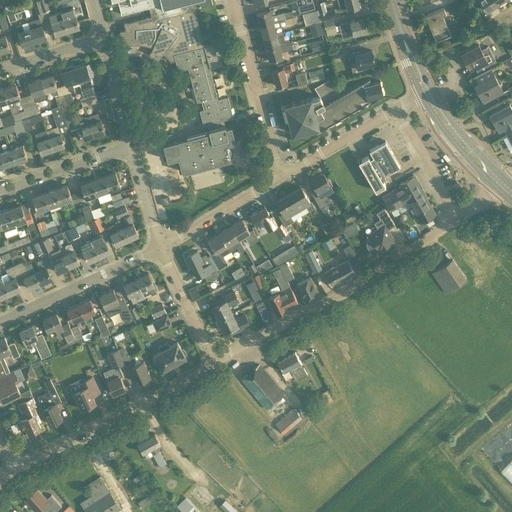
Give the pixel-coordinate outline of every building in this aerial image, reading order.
[(43,12),(39,0),(33,2),(37,13),(43,12)] [(45,0),(39,0),(43,12),(49,10),(45,0)] [(61,3),(70,1),(69,0),(57,0),(61,11),(63,10),(61,3)] [(201,100),(204,112),(199,113),(203,128),(208,127),(209,131),(163,144),(167,160),(178,157),(182,172),(230,159),(226,144),(235,141),(231,126),(225,127),(223,120),(233,117),(227,96),(218,99),(209,67),(219,65),(214,44),(204,46),(194,9),(213,4),(211,0),(111,0),(112,3),(118,1),(122,15),(138,10),(149,8),(151,16),(124,23),(125,30),(119,31),(123,45),(125,45),(128,45),(130,44),(133,44),(135,44),(138,44),(140,45),(143,45),(145,46),(148,46),(150,47),(153,48),(151,50),(161,56),(162,54),(171,61),(175,60),(178,71),(188,68),(197,101),(201,100)] [(299,13),(315,8),(312,0),(305,0),(306,3),(297,6),(299,13)] [(337,0),(339,5),(340,11),(361,6),(359,0),(337,0)] [(497,5),(494,0),(478,0),(487,12),(497,5)] [(334,9),(326,11),(324,1),(316,3),(320,20),(323,19),(336,16),(334,9)] [(14,13),(24,10),(23,4),(6,10),(9,22),(16,20),(14,13)] [(67,10),(61,12),(67,31),(79,27),(75,14),(82,12),(80,4),(66,8),(67,10)] [(442,16),(446,14),(444,7),(425,15),(436,41),(450,36),(442,16)] [(320,21),(317,9),(303,13),(306,24),(320,21)] [(285,18),(285,17),(284,12),(272,16),(270,10),(257,13),(260,25),(285,18)] [(67,31),(61,12),(49,15),(51,22),(55,35),(67,31)] [(293,15),(285,17),(285,18),(260,25),(263,37),(276,33),(275,28),(286,25),(287,29),(296,26),(293,15)] [(354,34),(367,31),(364,17),(339,24),(342,39),(354,36),(354,34)] [(30,28),(34,41),(46,38),(42,25),(41,25),(39,19),(28,22),(30,28)] [(333,19),(324,21),(325,29),(335,26),(333,19)] [(21,45),(34,41),(30,28),(24,30),(22,24),(16,26),(18,32),(21,45)] [(276,33),(263,37),(266,49),(279,45),(289,43),(288,39),(284,40),(282,32),(276,33)] [(5,36),(0,37),(0,52),(9,49),(5,36)] [(322,39),(310,41),(312,50),(324,48),(322,39)] [(279,45),(266,49),(269,60),(282,57),(281,52),(293,49),(291,42),(289,43),(279,45)] [(331,57),(352,51),(350,45),(329,50),(331,57)] [(470,78),(470,79),(490,68),(497,64),(488,47),(480,51),(478,45),(467,51),(466,49),(457,53),(463,65),(465,63),(470,71),(474,69),(477,74),(470,78)] [(368,69),(366,65),(375,63),(372,50),(362,53),(362,51),(347,54),(352,73),(368,69)] [(139,64),(142,59),(140,55),(135,55),(133,57),(132,58),(132,59),(134,63),(139,64)] [(505,69),(511,67),(511,62),(511,57),(503,59),(505,69)] [(74,68),(78,81),(84,79),(86,85),(91,84),(89,77),(90,77),(89,76),(94,75),(90,63),(74,68)] [(284,72),(291,71),(289,64),(282,66),(282,68),(272,70),(276,86),(287,83),(284,72)] [(66,71),(62,72),(66,85),(67,84),(69,91),(74,89),(72,83),(78,81),(74,68),(73,68),(72,66),(65,68),(66,71)] [(162,77),(165,72),(162,68),(157,68),(155,73),(157,77),(162,77)] [(490,68),(470,79),(483,103),(502,93),(490,68)] [(298,85),(308,83),(305,71),(295,74),(298,85)] [(52,75),(40,79),(44,92),(51,89),(53,96),(58,94),(56,88),(52,75)] [(363,84),(361,81),(338,95),(328,78),(323,82),(323,83),(320,84),(320,83),(314,87),(319,95),(310,98),(310,97),(281,105),(283,114),(287,113),(292,133),(318,126),(317,123),(323,120),(326,125),(362,104),(360,100),(383,94),(379,80),(363,84)] [(44,92),(40,79),(28,83),(33,95),(35,101),(46,98),(44,92)] [(3,89),(8,102),(9,108),(14,107),(12,101),(20,99),(15,85),(3,89)] [(80,90),(83,98),(95,94),(93,86),(80,90)] [(66,103),(68,103),(73,101),(70,92),(63,94),(66,103)] [(57,106),(60,105),(66,103),(63,94),(55,97),(57,106)] [(95,94),(83,98),(80,99),(82,106),(98,101),(95,94)] [(102,98),(106,116),(113,115),(109,97),(102,98)] [(66,103),(60,105),(64,117),(72,114),(68,103),(66,103)] [(498,131),(511,124),(511,117),(511,116),(511,114),(511,110),(509,104),(488,114),(493,124),(494,123),(498,131)] [(60,105),(57,106),(50,108),(54,120),(64,117),(60,105)] [(29,109),(20,112),(22,118),(31,115),(29,109)] [(22,118),(20,112),(12,115),(13,121),(22,118)] [(93,115),(87,117),(93,136),(104,132),(100,119),(99,120),(97,113),(93,115)] [(22,120),(25,131),(33,128),(29,117),(22,120)] [(93,136),(87,117),(80,119),(76,121),(78,127),(77,127),(81,140),(93,136)] [(25,131),(22,120),(14,122),(14,125),(13,125),(15,131),(17,136),(26,133),(25,131)] [(13,124),(2,128),(4,134),(15,131),(13,125),(13,124)] [(57,127),(47,131),(53,149),(65,145),(60,133),(57,127)] [(53,149),(47,131),(35,134),(38,141),(37,141),(41,154),(53,149)] [(358,161),(371,182),(376,191),(385,185),(382,180),(386,177),(384,174),(400,165),(385,141),(369,150),(373,156),(369,158),(368,156),(358,161)] [(11,149),(15,162),(27,158),(22,145),(11,149)] [(15,162),(11,149),(0,152),(0,154),(4,166),(15,162)] [(104,176),(109,190),(120,186),(115,172),(104,176)] [(326,193),(333,189),(324,174),(311,181),(318,192),(313,195),(320,207),(331,201),(326,193)] [(109,190),(104,176),(92,180),(97,194),(109,190)] [(406,196),(421,188),(413,176),(399,184),(400,186),(381,196),(390,211),(409,201),(406,196)] [(97,194),(92,180),(80,185),(83,191),(78,193),(80,200),(97,194)] [(71,195),(67,185),(55,189),(60,203),(72,199),(73,203),(78,201),(75,194),(71,195)] [(301,186),(288,193),(302,216),(315,208),(311,201),(310,201),(301,186)] [(406,196),(409,201),(413,209),(428,201),(421,188),(406,196)] [(55,189),(44,193),(49,207),(60,203),(55,189)] [(49,207),(44,193),(32,197),(37,211),(49,207)] [(114,206),(130,201),(128,196),(122,198),(120,193),(111,197),(114,206)] [(302,216),(288,193),(277,200),(281,208),(276,210),(285,226),(302,216)] [(162,206),(171,204),(169,196),(160,199),(162,206)] [(428,201),(413,209),(420,222),(435,214),(428,201)] [(94,218),(91,210),(89,204),(82,207),(87,221),(94,218)] [(9,209),(14,223),(25,219),(27,224),(33,222),(29,211),(24,213),(21,205),(9,209)] [(117,218),(128,213),(125,206),(114,211),(117,218)] [(256,224),(262,221),(266,229),(270,227),(276,223),(271,215),(270,216),(264,206),(250,214),(256,224)] [(375,249),(376,249),(378,252),(394,241),(387,229),(394,225),(383,208),(376,213),(379,219),(373,222),(377,228),(367,235),(369,238),(368,239),(367,239),(367,240),(366,241),(366,242),(366,243),(366,244),(366,245),(366,246),(367,246),(367,247),(368,248),(368,249),(369,249),(370,250),(371,250),(372,250),(373,250),(374,250),(375,249)] [(0,211),(0,219),(3,227),(4,231),(15,227),(14,223),(9,209),(0,211)] [(127,226),(122,228),(127,240),(138,235),(133,223),(132,224),(128,216),(124,218),(127,226)] [(96,232),(104,229),(98,217),(90,220),(96,232)] [(230,226),(238,238),(243,235),(249,245),(258,239),(252,230),(249,232),(241,220),(230,226)] [(328,222),(321,226),(327,237),(334,233),(328,222)] [(277,227),(282,236),(288,232),(282,223),(277,227)] [(127,240),(122,228),(116,231),(113,224),(105,228),(108,235),(111,233),(116,245),(127,240)] [(56,225),(47,228),(49,233),(57,231),(56,225)] [(69,228),(73,239),(79,236),(75,226),(69,228)] [(230,226),(220,233),(230,250),(236,246),(239,250),(243,248),(238,238),(230,226)] [(27,230),(32,238),(37,235),(33,227),(27,230)] [(49,233),(47,228),(39,231),(41,236),(49,233)] [(68,241),(73,239),(69,228),(63,231),(68,241)] [(230,250),(220,233),(208,240),(215,252),(209,255),(218,269),(227,264),(222,255),(230,250)] [(101,234),(91,238),(99,257),(110,252),(105,240),(104,241),(101,234)] [(30,241),(28,235),(11,242),(13,247),(30,241)] [(47,237),(38,241),(43,252),(52,248),(49,241),(55,238),(53,235),(48,237),(47,237)] [(99,257),(91,238),(80,243),(83,250),(82,250),(88,262),(99,257)] [(43,252),(38,241),(29,245),(34,256),(43,252)] [(274,265),(297,251),(292,243),(269,257),(274,265)] [(68,253),(63,255),(68,267),(79,262),(74,251),(71,244),(65,247),(68,253)] [(343,249),(349,259),(355,255),(349,245),(343,249)] [(303,252),(312,272),(321,268),(312,248),(303,252)] [(218,275),(215,271),(210,263),(202,267),(198,259),(201,257),(200,256),(197,250),(186,255),(197,277),(202,274),(205,280),(206,281),(218,275)] [(68,267),(63,255),(57,258),(54,252),(50,254),(53,260),(52,261),(57,272),(68,267)] [(258,271),(271,265),(267,258),(254,264),(258,271)] [(441,291),(452,286),(450,283),(461,278),(451,258),(430,268),(441,291)] [(35,272),(40,284),(52,279),(47,267),(46,267),(42,259),(36,261),(40,270),(35,272)] [(324,272),(331,286),(354,273),(346,259),(324,272)] [(14,265),(19,275),(23,274),(24,277),(29,289),(40,284),(35,272),(32,266),(26,269),(26,268),(25,265),(23,261),(14,265)] [(279,265),(286,278),(287,281),(294,278),(286,262),(279,265)] [(4,282),(10,294),(21,289),(16,277),(19,275),(14,265),(5,269),(10,280),(4,282)] [(148,272),(135,278),(144,296),(150,293),(151,295),(157,292),(148,272)] [(257,288),(263,286),(258,275),(252,277),(257,288)] [(0,298),(10,294),(4,282),(1,276),(0,276),(0,298)] [(305,299),(318,293),(310,277),(297,283),(305,299)] [(144,296),(135,278),(123,283),(132,303),(144,298),(144,296)] [(298,303),(287,281),(286,278),(277,283),(281,292),(279,294),(278,292),(268,297),(277,314),(298,303)] [(99,294),(105,307),(108,315),(120,310),(125,321),(132,317),(125,301),(124,298),(118,301),(113,288),(99,294)] [(211,306),(217,320),(231,313),(228,306),(238,301),(233,290),(223,295),(225,300),(211,306)] [(89,299),(78,304),(86,323),(93,320),(90,314),(95,312),(89,299)] [(262,319),(268,315),(261,300),(254,303),(262,319)] [(153,316),(165,311),(162,303),(150,308),(153,316)] [(86,323),(78,304),(67,309),(72,322),(78,319),(80,326),(86,323)] [(135,306),(129,309),(131,314),(133,319),(139,317),(135,306)] [(221,327),(223,332),(229,329),(232,334),(250,326),(244,314),(234,319),(231,313),(217,320),(215,321),(218,328),(221,327)] [(74,337),(70,328),(69,325),(62,328),(61,325),(61,324),(56,314),(42,320),(47,330),(54,327),(59,337),(65,335),(67,340),(74,337)] [(110,333),(102,315),(94,318),(100,331),(100,336),(110,333)] [(170,325),(166,315),(152,321),(156,331),(170,325)] [(19,330),(25,342),(27,348),(36,344),(39,352),(42,357),(51,353),(42,332),(36,335),(32,325),(32,324),(19,330)] [(77,325),(70,328),(74,337),(77,342),(84,341),(77,325)] [(4,337),(0,338),(0,360),(6,373),(9,371),(2,355),(10,351),(13,358),(19,355),(13,342),(8,344),(4,337)] [(152,356),(161,371),(185,358),(184,355),(186,353),(183,348),(181,350),(177,342),(169,346),(168,344),(159,349),(160,351),(152,356)] [(119,367),(124,365),(117,350),(107,354),(113,369),(114,369),(114,371),(108,373),(110,379),(106,381),(112,394),(124,389),(119,377),(123,376),(119,367)] [(286,355),(285,357),(278,361),(283,371),(288,368),(295,381),(307,375),(300,362),(295,352),(293,353),(291,353),(290,354),(288,356),(286,355)] [(130,362),(124,365),(131,381),(137,378),(139,382),(150,377),(143,361),(132,366),(130,362)] [(21,367),(24,374),(33,370),(30,363),(21,367)] [(270,413),(288,398),(284,394),(284,393),(259,364),(240,379),(265,409),(266,409),(270,413)] [(0,396),(3,403),(20,394),(15,383),(18,381),(13,372),(2,377),(5,384),(0,386),(0,396)] [(90,392),(97,388),(92,377),(81,382),(84,387),(74,392),(81,409),(95,402),(90,392)] [(42,394),(44,398),(38,400),(49,424),(60,418),(56,411),(59,409),(56,402),(61,400),(50,379),(44,382),(48,391),(42,394)] [(40,428),(36,421),(39,420),(32,405),(35,404),(32,397),(17,404),(21,411),(24,409),(27,416),(16,422),(20,430),(25,428),(28,434),(40,428)] [(283,433),(301,418),(293,408),(275,424),(283,433)] [(159,466),(165,462),(156,445),(160,443),(154,433),(137,443),(143,452),(149,449),(159,466)] [(511,456),(499,470),(511,483),(511,456)] [(86,511),(114,511),(121,508),(100,476),(85,486),(91,495),(80,502),(86,511)] [(46,499),(36,489),(30,494),(30,493),(25,497),(26,498),(25,499),(35,511),(36,511),(39,509),(41,511),(50,511),(54,509),(55,511),(61,506),(51,494),(46,499)] [(198,511),(199,511),(184,495),(174,505),(181,511),(198,511)] [(226,511),(238,511),(225,499),(219,505),(226,511)]
